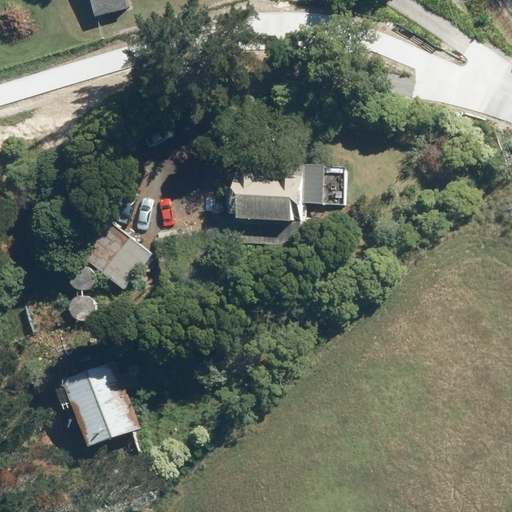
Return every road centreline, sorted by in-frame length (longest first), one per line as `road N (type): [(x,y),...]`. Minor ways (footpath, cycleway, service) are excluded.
road 1 (track): [(511,110),(392,85),(301,88),(233,115),(190,168),(182,206)]
road 2 (track): [(511,90),(393,0)]
